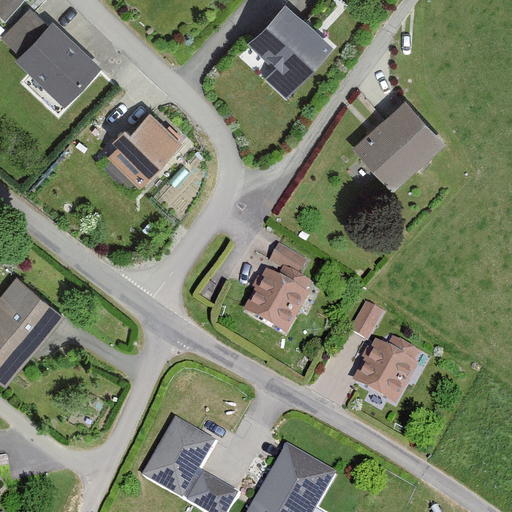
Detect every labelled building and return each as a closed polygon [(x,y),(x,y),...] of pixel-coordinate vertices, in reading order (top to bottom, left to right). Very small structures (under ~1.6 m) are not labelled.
[(0,37),(0,39),(60,102),(99,65),(38,1),(0,37)] [(330,50),(281,7),(245,47),(295,90),(330,50)] [(359,150),(389,183),(436,139),(405,107),(359,150)] [(152,114),(107,155),(133,182),(177,141),(152,114)] [(269,268),(245,311),(284,333),(308,290),(269,268)] [(0,304),(0,375),(2,377),(55,312),(18,282),(0,304)] [(365,302),(353,324),(370,334),(382,312),(365,302)] [(380,340),(356,381),(394,404),(418,363),(380,340)] [(147,474),(178,492),(207,441),(177,423),(147,474)] [(305,511),(329,471),(287,447),(250,511),(305,511)] [(188,502),(201,511),(225,511),(237,497),(207,476),(188,502)]
